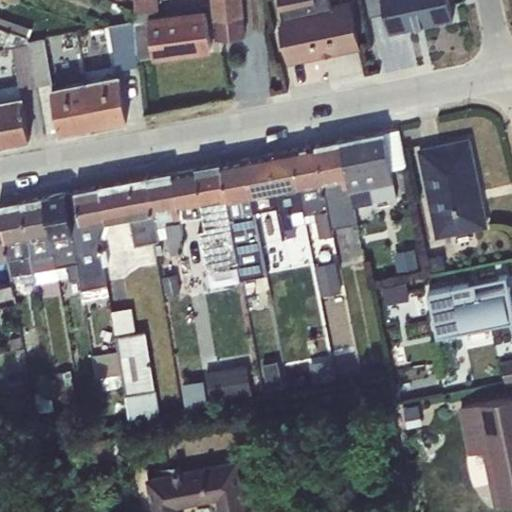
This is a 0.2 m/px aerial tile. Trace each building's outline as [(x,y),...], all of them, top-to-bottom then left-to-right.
[(0,0),(0,25),(29,36),(32,27),(0,14),(0,0)] [(132,0),(133,9),(134,18),(137,56),(211,47),(206,11),(159,16),(158,0),(132,0)] [(242,0),(211,0),(214,36),(246,34),(242,0)] [(278,0),(283,20),(279,21),(287,60),(359,45),(349,0),(343,0),(331,3),(330,0),(278,0)] [(448,0),(366,0),(370,15),(385,12),(389,31),(453,18),(448,0)] [(133,9),(125,5),(126,20),(134,18),(133,9)] [(138,64),(137,56),(134,18),(126,20),(109,23),(117,67),(138,64)] [(29,36),(0,25),(0,41),(4,41),(5,45),(28,40),(29,36)] [(29,44),(36,84),(52,81),(44,37),(28,40),(29,44)] [(12,46),(19,83),(20,87),(36,84),(29,44),(12,46)] [(119,71),(85,78),(94,124),(125,118),(126,119),(127,118),(119,71)] [(94,124),(85,78),(52,84),(60,131),(62,131),(62,130),(94,124)] [(19,83),(0,85),(0,141),(30,137),(20,87),(19,83)] [(399,127),(383,130),(391,168),(407,164),(399,127)] [(383,130),(340,139),(353,205),(397,196),(391,168),(383,130)] [(468,138),(419,149),(437,234),(486,224),(468,138)] [(340,139),(315,144),(330,225),(357,221),(353,205),(340,139)] [(315,144),(293,148),(306,221),(316,219),(320,236),(332,234),(330,225),(315,144)] [(293,148),(268,152),(279,208),(286,241),(295,240),(293,223),(306,221),(293,148)] [(268,152),(244,157),(254,213),(279,208),(268,152)] [(244,157),(221,161),(239,260),(242,278),(265,274),(254,213),(244,157)] [(221,161),(171,171),(180,218),(202,214),(205,228),(197,230),(206,271),(230,266),(229,262),(239,260),(221,161)] [(171,171),(147,175),(160,237),(168,235),(171,252),(184,250),(181,235),(184,235),(180,218),(171,171)] [(147,175),(100,184),(107,219),(129,215),(134,244),(161,239),(160,237),(147,175)] [(100,184),(66,190),(79,278),(83,302),(110,296),(101,249),(103,248),(101,236),(105,220),(107,219),(100,184)] [(66,190),(43,194),(58,277),(68,276),(69,280),(79,278),(66,190)] [(43,194),(22,198),(37,278),(38,281),(58,277),(43,194)] [(22,198),(0,202),(0,260),(8,259),(12,280),(18,279),(22,281),(37,278),(22,198)] [(361,242),(350,244),(353,265),(365,262),(361,242)] [(414,247),(394,251),(398,270),(418,266),(414,247)] [(336,260),(315,264),(320,295),(341,291),(336,260)] [(177,272),(162,275),(166,293),(180,291),(177,272)] [(475,280),(428,289),(437,334),(511,318),(511,299),(509,285),(477,292),(475,280)] [(0,297),(15,294),(12,281),(0,283),(0,297)] [(406,281),(382,286),(385,303),(410,298),(406,281)] [(132,306),(112,309),(119,349),(124,387),(130,422),(160,416),(145,329),(136,331),(132,306)] [(124,387),(119,349),(92,353),(95,375),(101,374),(103,390),(124,387)] [(277,359),(262,363),(268,388),(283,385),(277,359)] [(332,360),(309,365),(313,384),(335,379),(332,360)] [(511,360),(502,363),(505,378),(511,376),(511,360)] [(247,363),(206,370),(211,399),(252,393),(247,363)] [(71,369),(55,371),(61,402),(75,399),(71,369)] [(23,372),(5,376),(9,393),(27,390),(23,372)] [(205,378),(182,381),(186,406),(208,403),(205,378)] [(51,388),(34,391),(38,411),(55,408),(51,388)] [(511,394),(459,406),(469,453),(485,449),(497,504),(511,500),(511,394)] [(26,395),(6,399),(9,415),(29,411),(26,395)] [(418,403),(404,406),(408,426),(422,423),(418,403)] [(237,458),(146,476),(152,511),(179,511),(209,506),(208,500),(217,498),(219,510),(246,505),(237,458)] [(320,469),(300,470),(302,493),(322,491),(320,469)]
